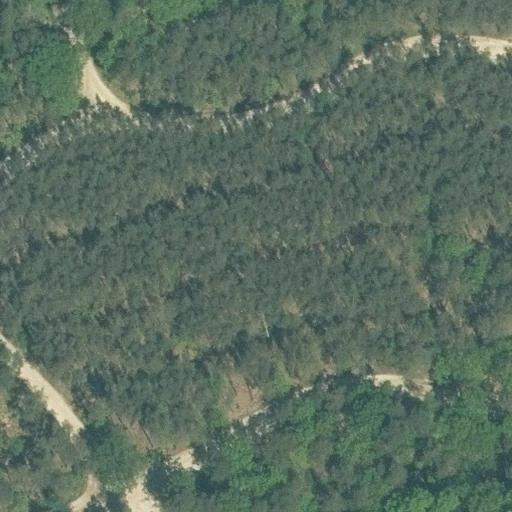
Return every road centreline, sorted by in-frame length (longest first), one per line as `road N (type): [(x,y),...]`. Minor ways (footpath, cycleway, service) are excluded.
road 1 (track): [(0,179),(82,128),(259,121),(404,52),(511,58)]
road 2 (track): [(101,511),(258,424),(345,390),(511,411)]
road 3 (track): [(114,507),(69,425),(0,349)]
road 4 (track): [(105,124),(59,0)]
